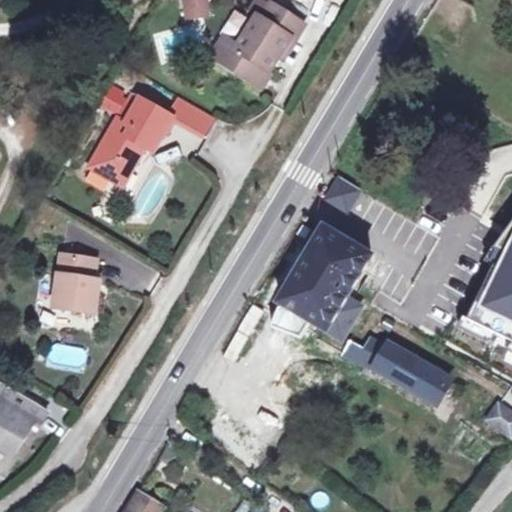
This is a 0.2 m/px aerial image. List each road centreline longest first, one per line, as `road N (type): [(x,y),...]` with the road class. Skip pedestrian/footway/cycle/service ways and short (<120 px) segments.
road 1 (secondary): [(98,511),(409,0)]
road 2 (unknown): [(20,145),(61,84),(91,11)]
